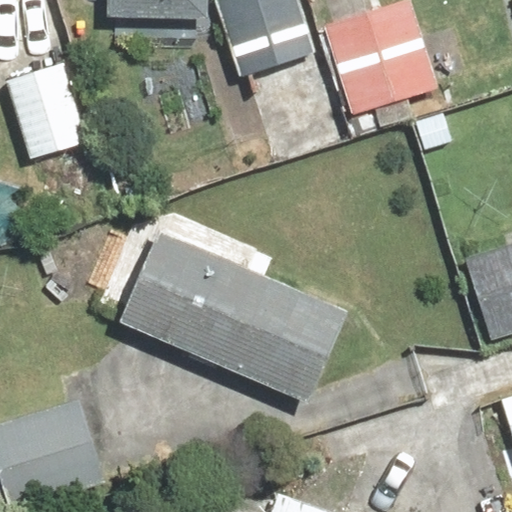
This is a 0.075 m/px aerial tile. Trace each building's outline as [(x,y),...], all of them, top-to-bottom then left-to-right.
[(199,27),(199,0),(70,0),(70,24),(199,27)] [(231,0),(209,6),(240,118),(320,96),(293,0),(231,0)] [(402,0),(398,0),(311,24),(341,129),(432,103),(402,0)] [(65,68),(0,89),(0,92),(25,166),(90,145),(65,68)] [(153,231),(107,328),(290,413),(336,317),(153,231)] [(511,245),(455,262),(480,350),(511,340),(511,245)] [(82,408),(0,426),(0,506),(99,484),(82,408)]
